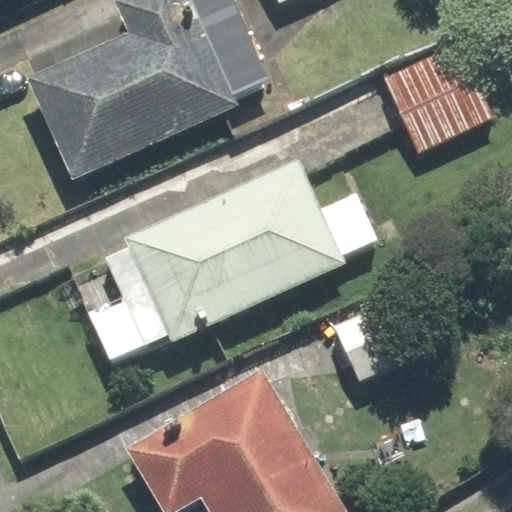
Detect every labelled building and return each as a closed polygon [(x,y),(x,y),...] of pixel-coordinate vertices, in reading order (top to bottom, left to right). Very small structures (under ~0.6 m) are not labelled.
[(139,38),(44,79),(88,181),(253,109),(205,0),(136,0),(125,5),(139,38)] [(467,39),(387,78),(427,158),(507,119),(467,39)] [(182,333),(187,345),(355,267),(350,257),(386,241),(365,196),(331,211),(309,164),(111,256),(132,301),(97,317),(118,363),(182,333)] [(397,304),(343,335),(372,385),(426,353),(397,304)] [(359,511),(275,376),(141,459),(174,511),(200,511),(219,501),(225,511),(359,511)]
